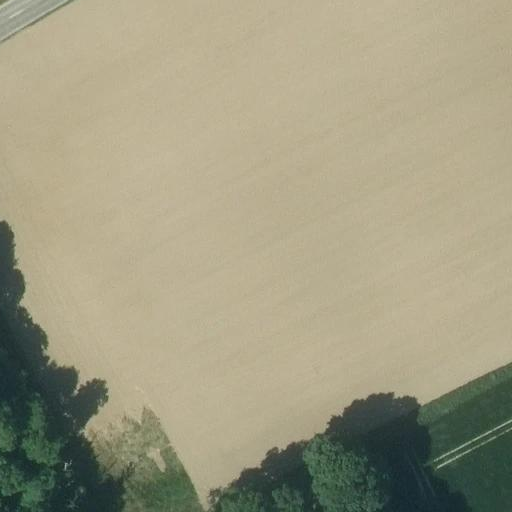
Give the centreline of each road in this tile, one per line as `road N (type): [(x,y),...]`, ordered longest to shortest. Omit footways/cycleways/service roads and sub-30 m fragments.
road 1 (track): [(511,360),(214,511)]
road 2 (track): [(0,312),(104,511)]
